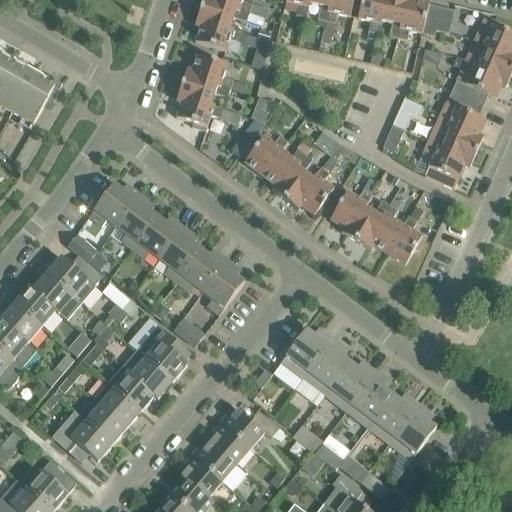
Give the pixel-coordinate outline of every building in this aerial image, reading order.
[(203,0),(204,1),(250,16),(253,8),(252,7),(252,6),(242,3),(242,0),(203,0)] [(308,0),(286,0),(285,3),(298,6),(296,17),(305,19),(308,0)] [(331,0),(308,0),(305,19),(306,19),(309,5),(320,8),(317,22),(325,24),(322,38),(323,38),(331,0)] [(350,19),(354,0),(331,0),(323,38),(332,40),(337,16),(350,19)] [(362,0),(360,9),(358,20),(370,23),(368,33),(369,34),(378,36),(381,22),(390,24),(396,0),(362,0)] [(396,0),(390,24),(392,24),(389,38),(407,43),(409,32),(422,35),(429,6),(429,4),(413,1),(413,0),(396,0)] [(204,1),(197,21),(261,43),(262,41),(242,35),(243,35),(229,30),(232,19),(246,24),(247,23),(262,28),(264,20),(204,1)] [(429,6),(422,35),(434,38),(436,33),(441,9),(429,6)] [(441,9),(436,33),(449,36),(454,12),(441,9)] [(507,29),(485,19),(474,44),(487,50),(487,49),(511,59),(511,35),(506,33),(507,29)] [(195,44),(214,50),(225,54),(229,41),(239,45),(253,49),(254,44),(260,46),(261,43),(197,21),(195,27),(200,29),(195,44)] [(509,82),(511,74),(511,59),(487,49),(487,50),(474,44),(466,61),(457,59),(456,59),(466,62),(475,66),(475,67),(509,82)] [(351,62),(297,47),(291,70),(345,85),(351,62)] [(187,71),(185,76),(230,91),(243,95),(246,87),(223,79),(227,67),(197,57),(192,72),(187,71)] [(0,107),(32,126),(29,132),(30,132),(44,109),(49,111),(62,88),(56,84),(53,89),(0,58),(0,107)] [(456,59),(453,67),(461,70),(455,82),(456,83),(451,93),(483,108),(488,97),(495,100),(501,86),(506,88),(509,82),(475,67),(475,66),(466,62),(456,59)] [(185,76),(178,97),(238,117),(241,118),(242,117),(239,116),(224,112),(224,111),(210,106),(214,96),(227,100),(228,99),(230,91),(185,76)] [(483,108),(451,93),(446,104),(445,104),(439,116),(441,117),(437,126),(450,132),(451,131),(481,145),(483,139),(478,137),(485,122),(478,119),(483,108)] [(178,97),(176,103),(181,105),(176,120),(193,125),(192,129),(205,134),(211,117),(221,121),(235,126),(239,127),(241,118),(238,117),(178,97)] [(396,118),(392,127),(404,132),(408,123),(410,118),(416,105),(404,100),(396,118)] [(439,116),(427,143),(442,149),(442,151),(472,164),(481,145),(451,131),(450,132),(437,126),(441,117),(439,116)] [(246,133),(231,153),(239,159),(252,141),(264,125),(255,122),(246,133)] [(404,132),(392,127),(383,149),(394,154),(404,132)] [(268,182),(287,156),(281,152),(288,144),(279,138),(273,146),(264,139),(244,164),(268,182)] [(423,153),(414,172),(425,178),(454,192),(465,168),(470,170),(472,164),(442,151),(442,149),(427,143),(423,153)] [(308,177),(303,174),(312,162),(304,157),(310,150),(303,145),(291,160),(287,156),(268,182),(274,187),(271,191),(288,204),(308,177)] [(314,217),(334,192),(323,184),(329,176),(321,169),(312,181),(308,177),(288,204),(298,212),(301,208),(314,217)] [(378,185),(370,181),(363,192),(358,201),(347,194),(330,222),(344,230),(341,234),(346,237),(378,185)] [(394,200),(393,200),(389,207),(382,203),(375,215),(365,210),(372,197),(378,185),(346,237),(365,249),(394,200)] [(114,186),(89,219),(102,229),(106,222),(116,229),(141,196),(130,188),(126,195),(114,186)] [(420,200),(429,205),(433,197),(424,193),(420,200)] [(151,204),(141,196),(116,229),(126,237),(121,243),(133,252),(158,219),(146,211),(151,204)] [(397,212),(401,205),(394,200),(365,249),(370,252),(373,247),(387,255),(415,208),(403,228),(392,221),(397,212)] [(417,224),(423,213),(415,208),(387,255),(405,267),(415,252),(418,254),(425,241),(412,233),(417,224)] [(169,227),(158,219),(133,252),(144,261),(149,255),(159,262),(184,229),(174,221),(169,227)] [(194,237),(184,229),(159,262),(169,269),(164,276),(176,285),(201,252),(189,243),(194,237)] [(98,254),(92,250),(77,237),(67,249),(87,266),(98,254)] [(192,287),(202,295),(227,262),(217,253),(212,260),(201,252),(176,285),(187,294),(192,287)] [(61,259),(46,276),(81,306),(96,288),(95,288),(103,279),(96,273),(88,282),(61,259)] [(219,318),(244,285),(233,276),(238,269),(227,262),(202,295),(211,302),(206,308),(219,318)] [(29,290),(59,316),(67,322),(81,306),(46,276),(33,292),(29,289),(29,290)] [(108,286),(103,294),(127,309),(132,300),(108,286)] [(59,316),(29,290),(15,306),(42,329),(55,314),(58,317),(59,316)] [(160,305),(153,316),(162,323),(170,312),(160,305)] [(15,306),(1,323),(28,345),(42,329),(15,306)] [(116,306),(108,315),(114,320),(122,311),(116,306)] [(122,311),(114,320),(120,326),(128,317),(122,311)] [(195,349),(204,337),(183,321),(174,333),(195,349)] [(1,323),(0,323),(0,350),(22,369),(36,353),(27,346),(28,345),(1,323)] [(98,337),(106,328),(100,323),(92,332),(98,337)] [(158,327),(136,353),(172,384),(187,367),(185,365),(192,357),(169,336),(159,328),(158,327)] [(333,341),(322,333),(317,340),(306,331),(281,365),(303,381),(333,341)] [(77,340),(68,351),(77,359),(87,347),(77,340)] [(350,364),(339,356),(344,350),(333,341),(303,381),(324,397),(350,364)] [(0,395),(3,393),(6,392),(9,390),(11,389),(13,388),(15,385),(17,383),(18,380),(19,377),(19,376),(19,375),(19,373),(22,369),(0,350),(0,395)] [(136,353),(122,369),(158,401),(172,384),(136,353)] [(67,356),(55,369),(62,376),(74,362),(67,356)] [(73,385),(73,384),(80,376),(85,380),(91,372),(80,364),(67,379),(73,385)] [(376,374),(365,366),(360,373),(350,364),(324,397),(346,414),(376,374)] [(51,389),(62,376),(55,369),(44,383),(51,389)] [(122,369),(107,386),(141,414),(154,399),(157,402),(158,401),(122,369)] [(261,391),(272,377),(265,372),(254,386),(261,391)] [(376,374),(346,414),(367,430),(393,397),(382,389),(387,382),(376,374)] [(67,379),(58,390),(64,396),(73,385),(67,379)] [(107,386),(93,402),(126,431),(141,414),(107,386)] [(35,396),(41,401),(49,392),(43,387),(35,396)] [(59,401),(53,396),(45,405),(52,410),(59,401)] [(367,430),(389,446),(419,407),(408,399),(403,405),(393,397),(367,430)] [(90,412),(86,424),(112,447),(126,431),(93,402),(90,412)] [(411,463),(436,430),(425,421),(430,415),(419,407),(389,446),(411,463)] [(271,441),(279,431),(258,412),(250,422),(238,411),(231,419),(227,416),(219,425),(250,452),(264,435),(271,441)] [(52,440),(67,454),(81,466),(89,457),(98,464),(112,447),(86,424),(74,414),(52,440)] [(236,468),(250,452),(219,425),(212,433),(216,437),(209,445),(236,468)] [(314,456),(324,444),(302,427),(292,440),(314,456)] [(24,443),(13,434),(0,449),(11,458),(24,443)] [(314,456),(335,473),(338,469),(344,461),(324,445),(324,444),(314,456)] [(236,468),(209,445),(203,452),(199,449),(191,458),(232,492),(246,476),(236,468)] [(222,484),(191,458),(184,466),(188,470),(180,478),(185,483),(212,506),(214,504),(209,500),(222,484)] [(338,469),(347,476),(360,486),(368,475),(369,473),(347,458),(345,461),(344,461),(338,469)] [(50,463),(27,491),(51,511),(55,511),(77,487),(50,463)] [(277,491),(285,481),(277,475),(269,485),(277,491)] [(390,491),(368,475),(360,486),(381,502),(390,491)] [(366,511),(355,503),(362,493),(341,477),(333,487),(336,489),(323,506),(331,511),(366,511)] [(188,511),(207,511),(212,506),(185,483),(180,489),(176,486),(168,495),(188,511)] [(51,511),(27,491),(8,511),(51,511)] [(165,507),(160,511),(188,511),(168,495),(161,503),(165,507)] [(258,499),(251,509),(254,511),(259,511),(266,504),(258,499)]
